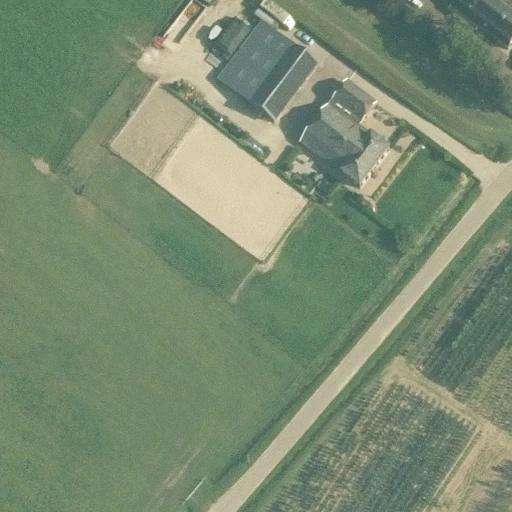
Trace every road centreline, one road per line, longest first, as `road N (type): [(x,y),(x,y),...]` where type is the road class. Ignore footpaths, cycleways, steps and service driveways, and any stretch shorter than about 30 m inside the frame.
road 1 (unclassified): [(226,511),(511,179)]
road 2 (unknown): [(508,183),(298,16)]
